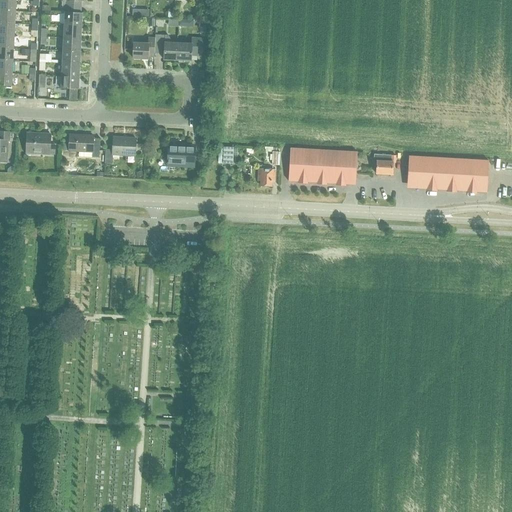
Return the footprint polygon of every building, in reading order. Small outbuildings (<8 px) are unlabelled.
[(0,0),(0,11),(16,11),(16,0),(0,0)] [(42,9),(42,11),(42,23),(47,24),(48,20),(50,20),(51,11),(48,11),(48,9),(42,9)] [(0,11),(0,18),(0,23),(15,24),(16,11),(0,11)] [(64,12),(63,26),(82,26),(83,13),(64,12)] [(0,23),(0,35),(15,36),(15,24),(0,23)] [(63,26),(63,38),(81,39),(82,26),(63,26)] [(0,35),(0,47),(14,49),(15,36),(0,35)] [(164,60),(177,61),(178,43),(172,43),(172,42),(169,36),(156,35),(155,38),(155,54),(165,54),(164,60)] [(63,38),(62,51),(81,52),(81,39),(63,38)] [(155,54),(155,38),(149,38),(148,44),(134,43),(133,58),(148,59),(148,57),(154,58),(155,54)] [(178,43),(177,61),(191,62),(192,55),(202,56),(203,39),(192,39),(192,44),(178,43)] [(0,47),(0,60),(13,61),(14,49),(0,47)] [(62,51),(61,63),(80,64),(81,52),(62,51)] [(0,60),(0,72),(13,73),(13,61),(0,60)] [(61,63),(61,76),(79,76),(80,64),(61,63)] [(13,73),(0,72),(0,85),(12,86),(13,73)] [(79,76),(61,76),(60,89),(79,90),(79,76)] [(9,140),(9,132),(0,131),(0,161),(6,162),(8,140),(9,140)] [(54,154),(55,145),(50,145),(51,134),(27,133),(27,151),(39,152),(39,154),(50,155),(50,154),(54,154)] [(92,157),(99,157),(100,139),(94,139),(94,136),(69,135),(69,151),(92,152),(92,157)] [(135,157),(136,138),(113,137),(112,150),(106,150),(105,164),(112,164),(113,156),(135,157)] [(169,165),(193,166),(194,146),(180,145),(181,141),(170,140),(169,165)] [(223,163),(232,164),(233,148),(224,148),(223,163)] [(272,165),(279,165),(280,152),(277,152),(277,148),(273,148),(272,165)] [(288,181),(347,184),(356,177),(357,152),(290,148),(288,181)] [(393,162),(395,162),(396,156),(374,154),(374,164),(377,164),(376,174),(392,175),(393,162)] [(487,193),(489,161),(409,156),(407,180),(415,189),(487,193)] [(275,181),(275,170),(259,169),(258,180),(261,181),(261,186),(272,186),(272,181),(275,181)] [(77,328),(85,329),(86,321),(78,320),(77,328)]
